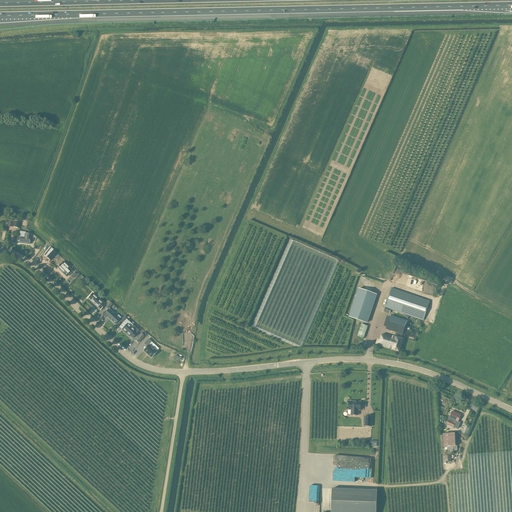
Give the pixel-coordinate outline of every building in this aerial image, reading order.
[(20,238),(19,243),(29,245),(30,239),(30,234),(25,234),(25,233),(19,232),(18,238),(20,238)] [(46,257),(50,261),(55,256),(51,252),(46,257)] [(61,264),(57,268),(64,275),(67,277),(73,271),(67,266),(63,262),(61,264)] [(391,310),(423,321),(430,301),(392,288),(384,312),(390,313),(391,310)] [(359,289),(350,317),(367,323),(376,295),(359,289)] [(100,301),(92,294),(88,298),(95,306),(96,304),(101,309),(105,305),(100,301)] [(106,313),(104,314),(109,319),(115,324),(121,318),(118,315),(116,317),(113,314),(114,313),(109,309),(106,313)] [(386,329),(396,333),(395,337),(384,334),(382,341),(377,339),(376,344),(391,349),(399,352),(403,339),(401,339),(402,335),(403,335),(407,321),(391,316),(390,317),(387,316),(384,326),(386,327),(386,329)] [(122,324),(119,327),(122,330),(128,336),(129,335),(132,338),(137,334),(133,331),(133,330),(130,328),(133,325),(126,319),(122,324)] [(141,334),(135,340),(138,343),(144,336),(141,334)] [(147,346),(143,350),(152,358),(157,352),(149,345),(151,342),(148,339),(144,344),(147,346)] [(175,353),(173,359),(182,363),(184,357),(175,353)] [(361,402),(349,401),(348,410),(351,411),(350,415),(358,416),(358,410),(361,410),(361,402)] [(448,421),(447,424),(446,424),(458,429),(460,423),(458,422),(461,416),(452,412),(449,418),(448,421)] [(364,416),(363,427),(372,427),(372,417),(364,416)] [(466,422),(465,424),(461,434),(467,436),(471,426),(472,422),(470,421),(469,423),(466,422)] [(456,433),(442,434),(443,447),(444,454),(457,453),(456,433)] [(332,489),(331,511),(371,511),(372,490),(332,489)]
